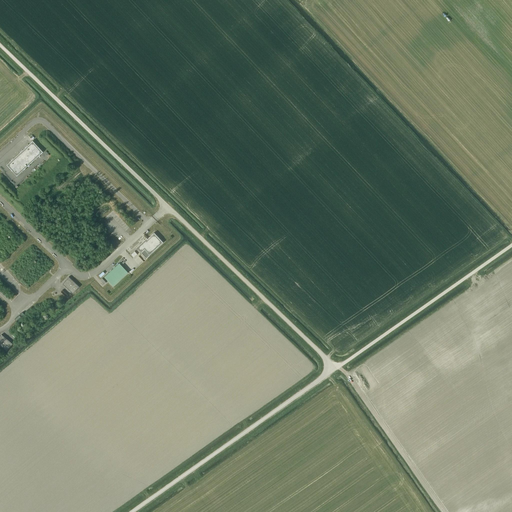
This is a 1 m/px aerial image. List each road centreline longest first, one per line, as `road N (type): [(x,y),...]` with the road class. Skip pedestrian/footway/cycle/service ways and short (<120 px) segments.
road 1 (unclassified): [(334,368),(0,44)]
road 2 (unclassified): [(131,511),(334,368)]
road 3 (unclassified): [(334,368),(511,244)]
